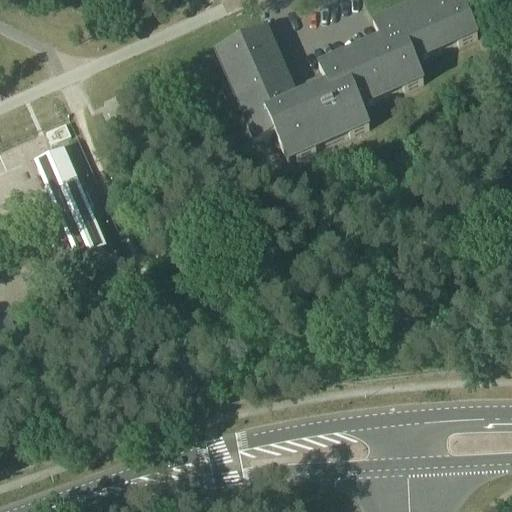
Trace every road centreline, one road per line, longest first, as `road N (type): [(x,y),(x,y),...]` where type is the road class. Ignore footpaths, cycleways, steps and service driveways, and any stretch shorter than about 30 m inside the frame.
road 1 (tertiary): [(511,420),(405,423),(223,450),(43,511)]
road 2 (tertiary): [(62,511),(268,476),(511,463)]
